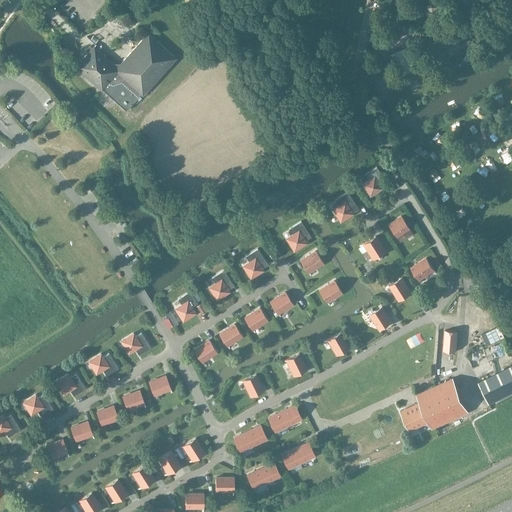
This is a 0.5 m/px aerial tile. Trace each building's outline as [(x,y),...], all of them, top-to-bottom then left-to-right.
[(115,66),(94,47),(92,49),(90,47),(88,49),(90,51),(77,66),(102,89),(103,88),(127,110),(142,93),(143,94),(176,58),(148,33),(119,65),(115,66)] [(469,48),(463,59),(467,61),(473,51),(469,48)] [(96,97),(91,101),(100,110),(105,105),(96,97)] [(123,121),(132,129),(149,111),(140,103),(123,121)] [(473,124),(469,127),(473,134),(478,131),(473,124)] [(434,151),(429,154),(433,160),(438,157),(434,151)] [(383,185),(386,182),(376,167),(364,174),(368,180),(362,184),(370,196),(382,188),(379,184),(379,181),(380,181),(383,185)] [(349,209),(350,206),(351,206),(354,210),(357,208),(347,192),(335,199),(339,205),(333,209),(340,221),(352,213),(349,209)] [(401,216),(388,224),(397,237),(403,233),(406,237),(411,233),(401,216)] [(303,238),(304,236),(305,235),(307,239),(311,237),(301,221),(289,229),(292,235),(286,238),(294,250),(306,243),(303,238)] [(111,230),(125,232),(126,226),(112,224),(111,230)] [(373,259),(385,251),(375,236),(359,246),(360,247),(363,245),(367,251),(367,250),(373,259)] [(260,266),(260,263),(262,262),(264,266),(267,264),(257,248),(245,256),(249,262),(243,266),(251,278),(263,270),(260,266)] [(323,263),(315,251),(300,260),(310,276),(311,276),(309,273),(315,269),(314,268),(323,263)] [(435,274),(436,274),(426,258),(411,268),(418,279),(427,274),(428,274),(433,271),(435,274)] [(226,287),(226,285),(228,284),(230,288),(234,286),(223,270),(211,277),(215,283),(209,287),(217,299),(229,292),(226,287)] [(399,300),(411,293),(401,278),(386,288),(386,289),(389,286),(393,292),(394,292),(399,300)] [(341,292),(334,281),(319,290),(329,306),(330,306),(328,302),(333,299),(333,298),(341,292)] [(192,308),(193,306),(194,305),(196,309),(200,307),(190,291),(178,299),(181,305),(175,308),(183,320),(195,313),(192,308)] [(292,304),(285,292),(270,301),(280,317),(281,317),(279,314),(284,310),(284,309),(292,304)] [(380,329),(391,322),(382,307),(366,317),(366,318),(370,315),(373,321),(374,321),(380,329)] [(267,320),(260,308),(245,317),(255,333),(253,330),(259,326),(258,325),(267,320)] [(242,336),(234,324),(219,334),(229,349),(230,349),(228,346),(234,342),(233,341),(242,336)] [(443,351),(455,352),(456,352),(457,331),(456,331),(445,330),(443,351)] [(138,355),(150,347),(141,332),(135,336),(133,333),(121,341),(129,353),(133,350),(136,350),(138,355)] [(337,355),(349,348),(340,333),(324,342),(324,343),(328,341),(331,346),(332,346),(337,355)] [(216,352),(209,340),(194,350),(204,365),(202,362),(208,358),(208,357),(216,352)] [(106,375),(118,368),(109,353),(102,357),(100,354),(89,361),(96,373),(101,370),(103,371),(106,375)] [(294,375),(306,369),(299,353),(282,362),(286,361),(289,367),(290,366),(294,375)] [(477,354),(468,357),(470,364),(479,362),(477,354)] [(511,365),(478,381),(488,403),(511,392),(511,365)] [(73,396),(85,388),(76,373),(70,377),(68,374),(56,381),(63,394),(68,391),(71,391),(73,396)] [(251,396),(263,390),(256,374),(239,382),(239,383),(243,381),(246,387),(251,396)] [(171,393),(172,393),(165,375),(149,381),(154,395),(161,393),(161,392),(170,389),(171,393)] [(453,378),(416,395),(420,403),(402,411),(410,430),(428,421),(432,429),(468,412),(453,378)] [(145,408),(146,408),(139,390),(123,396),(128,410),(135,407),(143,403),(145,408)] [(41,416),(53,409),(43,394),(37,398),(35,395),(23,402),(31,414),(36,411),(38,412),(41,416)] [(119,423),(120,423),(113,405),(97,411),(102,425),(109,423),(109,422),(117,419),(119,423)] [(281,411),(288,425),(301,419),(295,405),(281,411)] [(275,431),(288,425),(281,411),(268,418),(275,431)] [(8,437),(20,429),(11,414),(5,418),(3,415),(0,416),(0,433),(3,432),(5,432),(8,437)] [(93,439),(94,439),(87,421),(71,427),(76,441),(83,438),(83,437),(91,434),(93,439)] [(247,431),(253,445),(267,439),(260,425),(247,431)] [(240,452),(253,445),(247,431),(233,438),(240,452)] [(175,451),(172,453),(174,456),(177,454),(180,458),(186,454),(186,453),(187,452),(192,460),(188,462),(188,463),(204,453),(195,438),(182,446),(183,446),(182,447),(181,445),(174,449),(175,451)] [(68,457),(69,457),(62,439),(46,445),(51,459),(58,456),(58,455),(67,452),(68,457)] [(295,448),(301,462),(315,456),(308,442),(295,448)] [(288,468),(301,462),(295,448),(281,455),(288,468)] [(343,458),(349,455),(345,448),(340,450),(343,458)] [(180,466),(171,451),(158,459),(162,466),(163,465),(168,473),(164,475),(164,476),(180,466)] [(260,468),(267,482),(280,475),(274,462),(260,468)] [(154,480),(144,465),(132,473),(136,479),(137,479),(142,487),(137,489),(138,490),(154,480)] [(253,488),(267,482),(260,468),(247,475),(253,488)] [(233,491),(233,496),(234,496),(233,477),(216,477),(216,492),(224,492),(224,491),(233,491)] [(127,494),(117,479),(105,487),(109,493),(110,493),(115,501),(111,503),(111,504),(127,494)] [(72,507),(67,510),(68,511),(69,511),(73,510),(74,511),(78,511),(82,510),(81,508),(84,506),(87,511),(93,511),(101,507),(91,492),(79,500),(80,500),(77,502),(77,501),(70,505),(72,507)] [(193,507),(202,507),(202,511),(203,493),(185,493),(185,508),(193,508),(193,507)]
